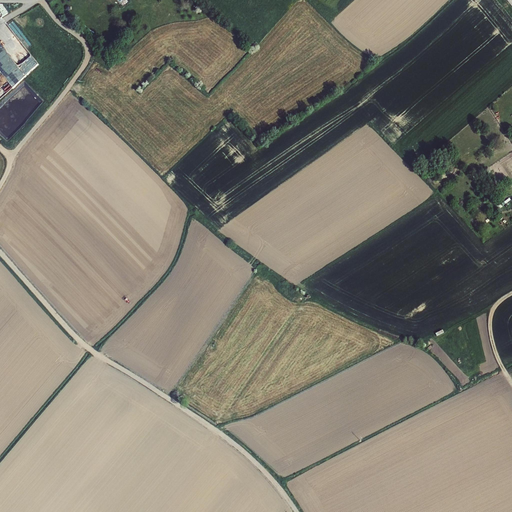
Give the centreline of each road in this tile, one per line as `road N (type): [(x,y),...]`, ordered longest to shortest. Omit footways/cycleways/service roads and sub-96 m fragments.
road 1 (track): [(297,511),(228,439),(87,348),(0,251)]
road 2 (track): [(0,185),(15,149),(88,58),(83,37),(43,0)]
